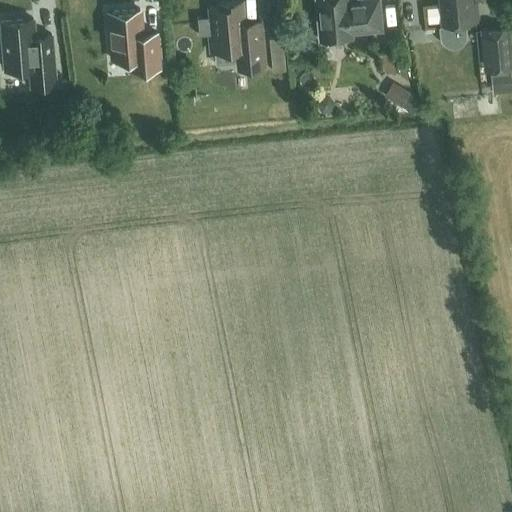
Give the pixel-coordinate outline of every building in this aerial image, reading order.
[(244,22),(242,0),(218,2),(218,6),(209,7),(211,32),(209,32),(210,51),(236,48),(238,68),(265,66),(261,20),(244,22)] [(348,0),(316,0),(320,39),(351,36),(351,32),(381,29),(378,0),(358,0),(359,4),(349,4),(348,0)] [(471,5),(470,0),(440,0),(443,25),(444,25),(444,27),(440,27),(441,35),(442,40),(445,44),(449,46),(454,46),(458,45),(462,42),(464,38),(465,33),(464,23),(477,22),(476,4),(471,5)] [(112,59),(129,58),(130,69),(160,67),(157,32),(141,33),(139,10),(140,10),(140,9),(108,11),(108,13),(110,13),(113,58),(112,58),(112,59)] [(33,18),(1,20),(5,68),(30,66),(31,86),(55,84),(51,34),(34,35),(33,18)] [(482,29),(485,63),(486,69),(511,66),(511,65),(508,27),(482,29)] [(492,93),(511,90),(511,80),(511,72),(490,74),(492,93)] [(384,96),(400,106),(409,91),(393,81),(384,96)]
